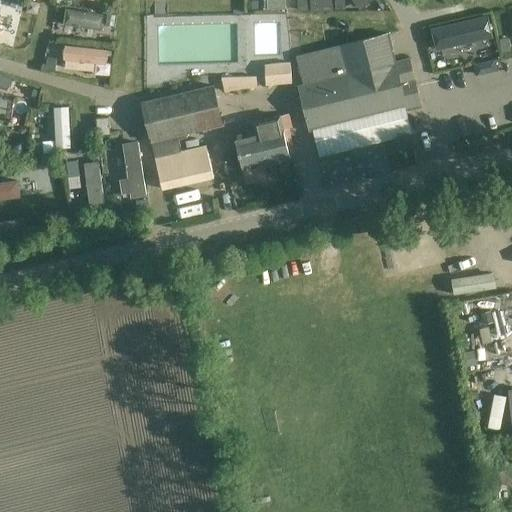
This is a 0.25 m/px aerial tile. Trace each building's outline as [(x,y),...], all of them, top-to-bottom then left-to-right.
[(94,21),(96,6),(61,0),(54,0),(52,14),(94,21)] [(511,0),(502,1),(503,36),(511,35),(511,0)] [(450,54),(448,44),(482,37),(477,15),(422,27),(428,59),(450,54)] [(20,37),(32,40),(37,21),(25,18),(20,37)] [(98,56),(99,31),(51,29),(50,54),(98,56)] [(389,34),(297,57),(304,85),(299,86),(305,112),(310,131),(313,130),(319,155),(337,151),(336,148),(349,145),(350,147),(406,134),(399,108),(405,107),(407,111),(421,107),(416,88),(409,59),(396,62),(389,34)] [(468,60),(475,75),(491,68),(484,52),(468,60)] [(281,53),(253,53),(253,75),(281,75),(281,53)] [(212,80),(247,79),(247,65),(212,66),(212,80)] [(143,104),(152,142),(172,138),(223,125),(213,86),(163,99),(143,104)] [(0,88),(0,109),(19,109),(18,88),(0,88)] [(61,139),(60,96),(44,97),(45,139),(61,139)] [(291,128),(288,115),(254,123),(255,129),(245,132),(246,138),(236,141),(243,170),(291,158),(290,156),(294,154),(287,129),(291,128)] [(98,119),(99,136),(112,135),(111,118),(98,119)] [(206,146),(175,153),(156,158),(163,189),(214,177),(206,146)] [(68,149),(55,149),(55,168),(69,167),(68,149)] [(95,152),(74,152),(74,194),(95,194),(95,152)] [(499,260),(486,261),(485,244),(432,248),(435,284),(501,279),(499,260)] [(384,271),(337,284),(343,303),(389,289),(384,271)] [(401,504),(437,503),(436,458),(400,458),(401,504)] [(373,505),(395,506),(397,460),(375,459),(373,505)] [(367,461),(352,461),(353,506),(368,506),(367,461)]
